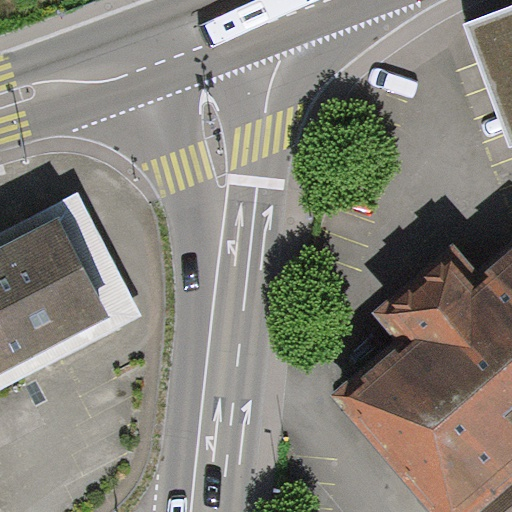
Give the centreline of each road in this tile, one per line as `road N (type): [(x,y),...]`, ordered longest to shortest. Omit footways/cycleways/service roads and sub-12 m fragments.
road 1 (tertiary): [(201,511),(226,176),(217,82),(202,31)]
road 2 (primary): [(0,102),(202,31)]
